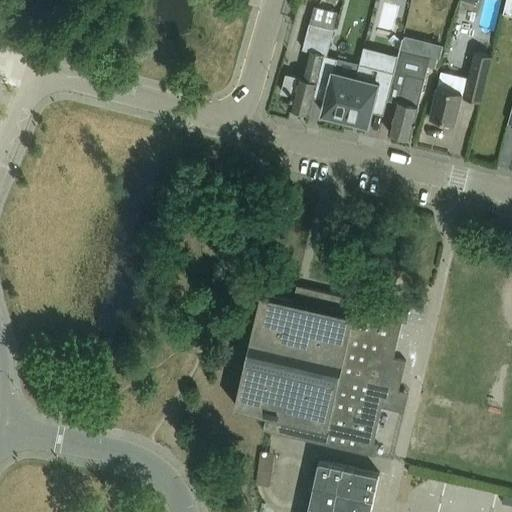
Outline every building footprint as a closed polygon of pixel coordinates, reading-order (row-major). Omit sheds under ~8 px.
[(381,14),(382,0),(366,0),(366,13),(381,14)] [(285,76),(281,91),(291,94),(290,97),(293,97),(291,107),(308,112),(309,112),(316,86),(322,62),(324,54),(327,55),(333,30),(309,24),(303,50),(309,52),(303,77),(300,77),(286,74),(285,76)] [(391,33),(389,47),(402,48),(403,35),(391,33)] [(409,138),(428,61),(435,63),(438,51),(404,42),(401,54),(398,53),(393,72),(393,73),(394,73),(410,77),(404,98),(396,96),(388,133),(409,138)] [(480,101),(491,55),(475,51),(468,79),(440,72),(429,117),(455,124),(461,95),(464,96),(463,97),(480,101)] [(322,62),(316,86),(328,89),(322,112),(327,114),(326,117),(339,120),(340,117),(345,118),(356,75),(334,70),(337,57),(327,55),(324,54),(322,62)] [(356,75),(345,118),(350,120),(350,123),(363,126),(363,123),(368,124),(374,101),(386,104),(387,98),(394,73),(393,73),(393,72),(359,63),(356,75)] [(409,311),(296,284),(293,300),(261,293),(235,406),(266,413),(263,429),(375,455),(378,443),(374,442),(382,406),(404,412),(406,402),(396,399),(398,393),(400,393),(401,392),(398,392),(405,360),(393,358),(402,321),(406,322),(409,311)] [(370,511),(380,473),(320,459),(308,508),(307,511),(370,511)]
